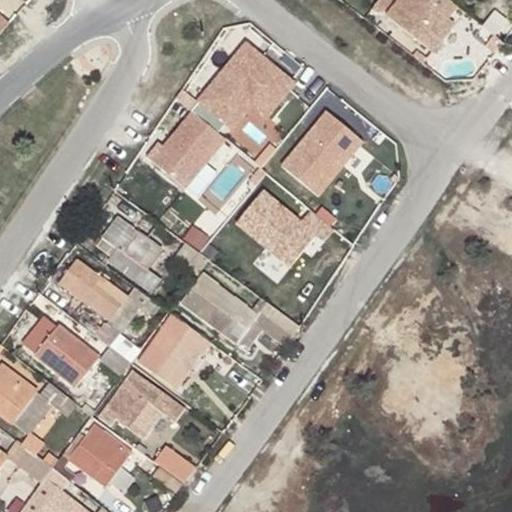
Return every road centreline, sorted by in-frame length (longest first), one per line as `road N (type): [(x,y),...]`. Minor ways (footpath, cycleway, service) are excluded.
road 1 (unclassified): [(452,156),(193,511)]
road 2 (unclassified): [(0,268),(139,65),(132,20),(117,5)]
road 3 (residential): [(258,0),(452,156)]
road 4 (tertiary): [(117,5),(0,95)]
